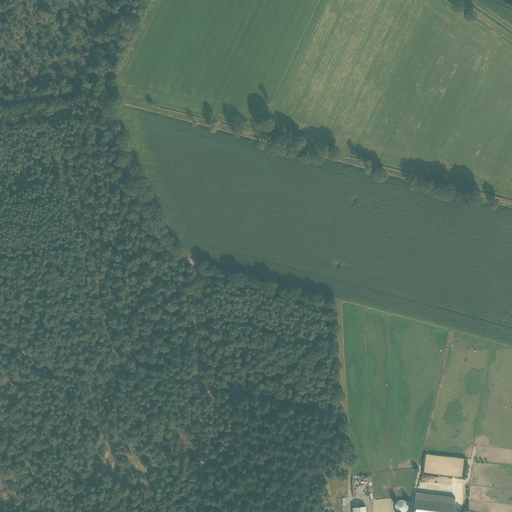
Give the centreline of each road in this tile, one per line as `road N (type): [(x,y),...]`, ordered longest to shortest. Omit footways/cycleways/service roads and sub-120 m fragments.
road 1 (track): [(191,261),(195,382),(94,369),(59,379),(0,341)]
road 2 (track): [(344,412),(195,382),(201,511)]
road 3 (track): [(338,301),(349,511)]
road 4 (track): [(102,90),(167,255),(191,261)]
road 5 (track): [(119,371),(67,511)]
